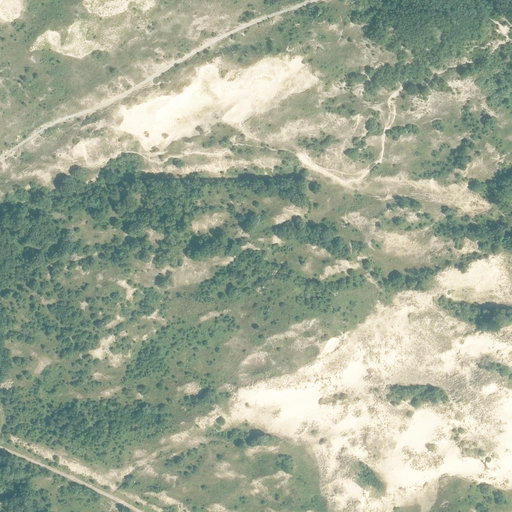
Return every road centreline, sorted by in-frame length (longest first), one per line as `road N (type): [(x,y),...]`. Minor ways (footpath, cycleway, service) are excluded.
road 1 (track): [(0,158),(231,29),(313,0)]
road 2 (track): [(299,174),(132,177),(37,209),(0,238)]
road 3 (track): [(100,491),(188,445),(266,430)]
